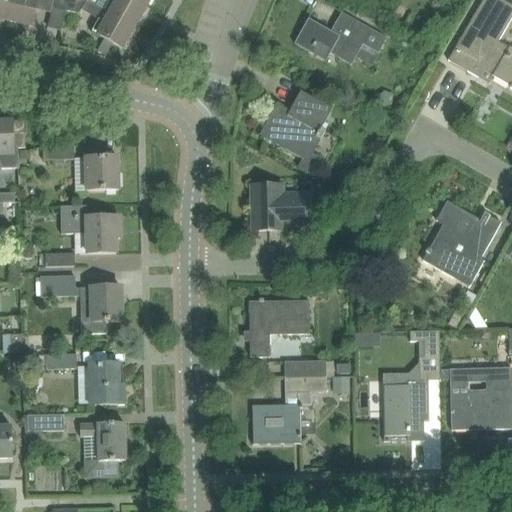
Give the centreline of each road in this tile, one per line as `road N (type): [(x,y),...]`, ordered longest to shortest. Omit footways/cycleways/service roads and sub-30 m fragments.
road 1 (residential): [(511,181),(440,140),(418,149),(355,251),(326,267),(188,266)]
road 2 (residential): [(195,511),(188,266)]
road 3 (residential): [(0,69),(167,109),(187,124)]
road 4 (residential): [(188,266),(197,142),(187,124)]
road 5 (residential): [(187,124),(210,101),(246,0)]
